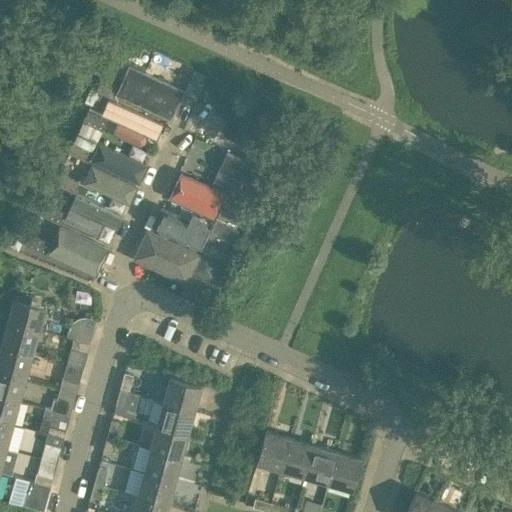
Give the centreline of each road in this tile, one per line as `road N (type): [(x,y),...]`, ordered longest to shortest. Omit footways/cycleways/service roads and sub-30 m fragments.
road 1 (residential): [(396,405),(122,282)]
road 2 (residential): [(63,511),(122,282)]
road 3 (residential): [(122,282),(195,109)]
road 4 (residential): [(511,459),(396,405)]
